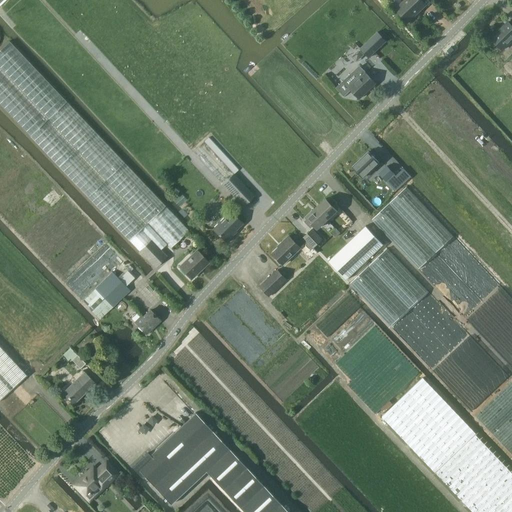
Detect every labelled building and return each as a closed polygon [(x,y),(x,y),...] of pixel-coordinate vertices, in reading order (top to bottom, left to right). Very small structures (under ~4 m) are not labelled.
[(408,21),(426,5),(421,0),(405,0),(396,9),(408,21)] [(503,51),(511,41),(511,25),(508,21),(491,38),(503,51)] [(378,32),(360,48),(369,58),(387,41),(378,32)] [(30,136),(139,250),(156,266),(167,256),(160,249),(167,243),(171,248),(189,230),(166,206),(67,101),(9,40),(0,49),(0,102),(31,135),(30,136)] [(359,66),(335,88),(344,96),(351,89),(360,98),(376,83),(364,71),(359,66)] [(244,205),(254,195),(234,173),(238,170),(208,137),(204,141),(193,151),(223,183),(244,205)] [(364,178),(380,162),(368,151),(353,166),(364,178)] [(399,180),(386,166),(379,173),(396,191),(403,184),(399,179),(399,180)] [(174,200),(180,206),(187,199),(181,193),(174,200)] [(326,198),(316,207),(327,219),(337,210),(334,206),(337,203),(331,196),(327,199),(326,198)] [(307,218),(304,221),(311,228),(314,225),(317,229),(327,219),(316,207),(306,217),(307,218)] [(236,229),(242,223),(230,211),(213,227),(224,239),(235,228),(236,229)] [(209,222),(207,213),(199,215),(201,224),(209,222)] [(366,225),(329,261),(346,279),(384,244),(366,225)] [(314,248),(322,239),(313,229),(304,237),(307,241),(305,243),(312,249),(313,247),(314,248)] [(283,264),(300,248),(289,236),(282,243),(283,244),(273,253),(283,264)] [(202,268),(209,262),(196,249),(179,265),(189,277),(200,267),(202,268)] [(346,285),(319,256),(316,253),(287,280),(277,269),(260,285),(274,300),(271,303),(298,331),(346,285)] [(113,272),(82,301),(100,319),(130,290),(113,272)] [(160,320),(152,311),(150,308),(143,315),(142,314),(135,321),(147,333),(152,328),(151,326),(154,323),(156,324),(160,320)] [(0,398),(27,375),(0,345),(0,398)] [(86,363),(71,347),(63,355),(68,361),(71,358),(73,359),(72,359),(81,368),(86,363)] [(74,403),(95,383),(84,371),(63,392),(74,403)] [(473,511),(511,511),(511,471),(423,377),(382,416),(473,511)] [(511,381),(475,416),(511,454),(511,381)] [(148,452),(133,467),(142,477),(144,475),(171,504),(206,471),(244,511),(288,511),(195,413),(151,455),(148,452)] [(75,484),(86,497),(89,500),(108,483),(118,473),(106,461),(97,470),(94,466),(75,484)]
